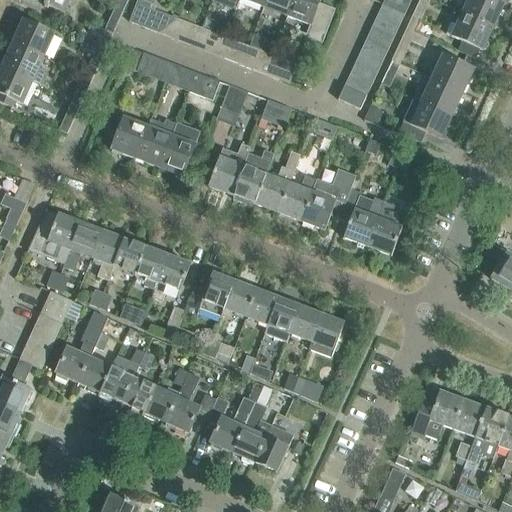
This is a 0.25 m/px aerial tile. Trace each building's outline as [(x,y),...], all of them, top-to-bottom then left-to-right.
[(70,0),(32,0),(32,1),(63,15),(70,0)] [(118,0),(114,9),(123,13),(128,0),(118,0)] [(235,13),(239,1),(239,0),(212,0),(211,4),(235,13)] [(239,0),(239,1),(262,10),(266,0),(239,0)] [(266,0),(262,10),(286,19),(292,0),(266,0)] [(320,0),(292,0),(286,19),(309,28),(305,37),(322,44),(335,12),(318,6),(320,0)] [(385,0),(382,7),(404,17),(410,5),(409,4),(401,0),(399,0),(385,0)] [(489,0),(469,0),(462,15),(493,29),(504,6),(489,0)] [(178,21),(148,10),(150,5),(140,1),(131,24),(157,35),(175,28),(178,21)] [(417,6),(406,29),(427,39),(431,30),(423,26),(419,24),(426,10),(417,6)] [(377,18),(399,28),(404,17),(382,7),(377,18)] [(114,9),(109,21),(117,25),(120,20),(123,13),(114,9)] [(462,15),(456,28),(449,24),(444,35),(482,53),(493,29),(462,15)] [(372,30),(394,40),(399,28),(377,18),(372,30)] [(175,28),(157,35),(176,42),(178,39),(190,34),(195,45),(210,39),(212,35),(178,21),(175,28)] [(23,22),(12,46),(43,60),(53,36),(23,22)] [(90,26),(84,38),(107,48),(113,36),(104,32),(90,26)] [(406,29),(401,40),(414,46),(422,50),(427,39),(406,29)] [(367,41),(389,51),(394,40),(372,30),(367,41)] [(178,39),(176,42),(204,53),(222,46),(224,40),(212,35),(210,39),(195,45),(190,34),(178,39)] [(107,48),(84,38),(80,49),(93,55),(102,59),(107,48)] [(260,53),(224,40),(222,46),(204,53),(223,61),(225,57),(238,51),(243,64),(258,57),(260,53)] [(361,53),(383,63),(389,51),(367,41),(361,53)] [(46,77),(37,73),(43,60),(12,46),(2,69),(32,83),(41,87),(46,77)] [(223,61),(252,72),(269,64),(271,58),(260,53),(258,57),(243,64),(238,51),(225,57),(223,61)] [(356,65),(378,74),(383,63),(361,53),(356,65)] [(158,61),(142,55),(135,74),(151,80),(158,61)] [(442,57),(431,81),(463,95),(474,72),(442,57)] [(252,72),(288,86),(295,67),(271,58),(269,64),(252,72)] [(350,76),(372,86),(378,74),(356,65),(350,76)] [(88,66),(82,79),(91,83),(97,70),(88,66)] [(218,84),(177,68),(175,71),(182,86),(194,81),(200,94),(199,98),(211,103),(218,84)] [(0,104),(12,110),(15,104),(22,107),(32,83),(2,69),(0,72),(0,104)] [(386,73),(380,85),(389,89),(395,77),(386,73)] [(345,87),(367,98),(372,86),(350,76),(345,87)] [(82,79),(72,101),(81,105),(91,83),(82,79)] [(194,81),(182,86),(185,93),(199,98),(200,94),(194,81)] [(421,104),(452,118),(463,95),(431,81),(421,104)] [(345,87),(338,102),(360,112),(367,98),(345,87)] [(228,88),(221,107),(215,122),(233,129),(239,114),(246,95),(228,88)] [(441,141),(452,118),(421,104),(414,100),(403,123),(397,136),(421,146),(426,134),(441,141)] [(61,124),(71,128),(81,105),(72,101),(61,124)] [(291,112),(267,103),(260,122),(284,131),(291,112)] [(369,108),(363,122),(376,129),(383,114),(369,108)] [(111,153),(136,162),(148,130),(123,121),(111,153)] [(151,121),(148,130),(136,162),(159,170),(175,127),(176,127),(165,122),(163,126),(151,121)] [(314,121),(309,133),(321,137),(325,125),(314,121)] [(175,127),(159,170),(183,180),(200,136),(175,127)] [(246,161),(232,198),(255,207),(269,169),(276,149),(268,146),(262,162),(260,161),(259,166),(246,161)] [(208,189),(232,198),(246,160),(245,160),(249,150),(242,147),(238,158),(222,152),(208,189)] [(269,170),(255,207),(278,216),(292,178),(299,158),(291,155),(285,171),(283,170),(282,174),(269,170)] [(397,171),(401,159),(392,155),(387,167),(397,171)] [(411,162),(401,159),(397,171),(406,174),(411,162)] [(292,178),(278,216),(301,224),(312,195),(322,167),(314,163),(308,179),(306,179),(305,183),(292,178)] [(317,183),(312,195),(301,224),(325,233),(331,218),(339,221),(348,199),(356,180),(338,173),(332,189),(317,183)] [(348,199),(340,222),(349,226),(344,241),(367,250),(378,222),(377,222),(384,204),(373,200),(372,203),(360,198),(361,195),(351,192),(348,199)] [(3,228),(14,232),(26,205),(5,196),(0,205),(0,206),(10,211),(5,220),(6,221),(3,228)] [(384,204),(378,222),(367,250),(391,259),(406,219),(392,214),(394,208),(384,204)] [(511,207),(501,232),(511,237),(511,207)] [(58,217),(58,219),(46,214),(30,248),(47,254),(45,260),(63,267),(63,269),(64,270),(70,253),(81,226),(58,217)] [(81,226),(70,253),(64,270),(74,274),(80,257),(92,261),(103,234),(81,226)] [(0,239),(9,244),(14,232),(3,228),(0,233),(0,239)] [(124,242),(103,234),(92,261),(103,265),(98,278),(109,283),(114,270),(124,242)] [(114,270),(136,278),(146,250),(124,242),(114,270)] [(155,293),(158,286),(168,259),(146,250),(136,278),(145,282),(143,289),(155,293)] [(511,257),(508,256),(492,283),(511,295),(511,257)] [(168,259),(158,286),(152,301),(162,305),(168,290),(180,295),(191,267),(168,259)] [(54,294),(61,278),(49,273),(43,289),(54,294)] [(200,312),(221,320),(235,284),(213,275),(206,292),(195,288),(183,319),(195,324),(200,312)] [(61,277),(61,278),(54,294),(63,298),(70,281),(61,277)] [(225,311),(246,320),(257,292),(235,284),(221,320),(225,311)] [(246,320),(268,328),(279,301),(257,292),(246,320)] [(89,308),(98,311),(104,296),(95,293),(89,308)] [(67,316),(72,304),(51,295),(46,306),(67,316)] [(104,296),(98,311),(106,315),(112,299),(104,296)] [(279,301),(268,328),(265,337),(286,346),(290,337),(300,309),(299,309),(300,305),(291,301),(289,305),(279,301)] [(46,306),(41,317),(62,327),(67,316),(46,306)] [(146,315),(124,307),(119,321),(141,329),(145,320),(146,315)] [(174,343),(185,313),(173,309),(162,338),(174,343)] [(290,337),(312,345),(322,318),(300,309),(290,337)] [(93,314),(81,343),(81,344),(82,343),(84,344),(83,344),(85,345),(95,350),(100,337),(107,320),(93,314)] [(41,317),(35,328),(57,338),(62,327),(41,317)] [(322,318),(312,345),(334,354),(345,326),(322,318)] [(150,333),(154,323),(145,320),(141,329),(150,333)] [(35,328),(30,339),(52,349),(57,338),(35,328)] [(100,337),(95,350),(102,353),(108,340),(101,337),(100,337)] [(30,339),(25,351),(47,361),(52,349),(30,339)] [(197,355),(206,359),(212,343),(203,340),(197,355)] [(57,376),(55,379),(66,384),(68,381),(79,386),(91,361),(90,361),(94,351),(95,350),(85,345),(83,344),(84,344),(82,343),(81,344),(76,355),(68,351),(57,376)] [(212,343),(206,359),(214,362),(220,346),(212,343)] [(25,351),(20,362),(42,372),(47,361),(25,351)] [(100,396),(99,398),(110,403),(111,401),(123,406),(134,381),(138,371),(145,357),(134,352),(128,365),(117,360),(112,371),(101,396),(100,396)] [(145,357),(138,371),(145,374),(152,360),(145,357)] [(240,373),(249,377),(255,362),(245,358),(240,373)] [(91,361),(79,386),(87,390),(86,392),(99,398),(100,396),(101,396),(112,371),(91,361)] [(254,367),(249,377),(267,385),(272,375),(254,367)] [(183,389),(189,376),(178,372),(172,386),(182,391),(183,389)] [(26,380),(14,374),(10,382),(22,387),(26,380)] [(189,376),(183,389),(191,393),(197,380),(189,376)] [(282,392),(292,396),(298,381),(288,377),(282,392)] [(3,380),(0,386),(0,405),(22,416),(33,393),(3,380)] [(134,381),(123,406),(132,410),(131,412),(143,418),(144,416),(156,391),(134,381)] [(298,381),(292,396),(300,400),(306,383),(298,381)] [(178,401),(166,426),(175,430),(174,432),(185,437),(186,435),(187,435),(196,417),(207,422),(216,402),(204,396),(198,410),(189,406),(194,394),(191,393),(183,389),(182,391),(178,401)] [(144,416),(143,418),(154,423),(155,421),(166,426),(178,401),(156,391),(144,416)] [(423,404),(422,407),(411,437),(424,442),(425,439),(437,443),(443,428),(453,432),(464,403),(441,395),(436,409),(423,404)] [(259,399),(255,407),(264,411),(268,403),(259,399)] [(218,401),(208,422),(219,427),(215,435),(210,446),(232,456),(255,407),(242,401),(230,426),(221,422),(228,406),(218,401)] [(476,441),(486,411),(464,403),(453,432),(476,441)] [(0,405),(0,432),(13,438),(22,416),(0,405)] [(255,407),(232,456),(241,460),(240,462),(252,467),(252,465),(254,466),(265,442),(253,436),(264,411),(255,407)] [(477,472),(482,457),(494,461),(498,449),(509,420),(486,411),(476,441),(471,452),(467,463),(466,468),(477,472)] [(498,449),(507,452),(498,477),(511,481),(511,420),(509,420),(498,449)] [(265,442),(254,466),(263,470),(262,472),(273,477),(274,475),(277,476),(288,452),(293,440),(271,430),(265,442)] [(0,432),(0,458),(3,460),(13,438),(0,432)] [(460,448),(456,459),(458,460),(467,463),(471,452),(460,448)] [(395,465),(395,466),(407,472),(410,465),(398,459),(395,465)] [(458,460),(456,465),(465,469),(466,468),(467,463),(458,460)] [(392,471),(374,511),(388,511),(405,476),(392,471)] [(469,490),(465,488),(459,486),(456,495),(465,499),(469,490)] [(139,511),(140,511),(110,498),(103,511),(139,511)]
